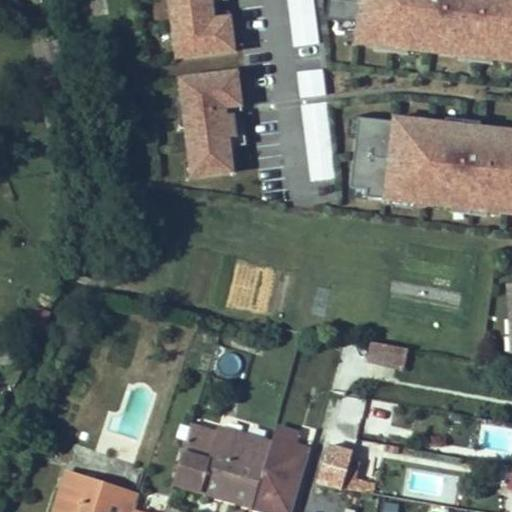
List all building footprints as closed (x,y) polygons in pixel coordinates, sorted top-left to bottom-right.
[(167,0),(175,59),(234,52),(230,16),(214,18),(211,0),(167,0)] [(286,0),(293,46),(320,43),(313,0),(286,0)] [(511,63),(511,0),(328,0),(326,19),(356,22),(353,44),(511,63)] [(319,46),(293,48),(295,70),(321,68),(319,46)] [(37,64),(47,126),(58,124),(72,122),(61,60),(37,64)] [(299,99),(326,97),(323,69),(296,72),(299,99)] [(177,78),(190,179),(234,173),(229,138),(237,137),(234,114),(226,115),(225,109),(241,107),(237,70),(177,78)] [(311,182),(337,178),(326,100),(300,104),(311,182)] [(511,215),(511,129),(392,116),(391,122),(358,119),(350,188),(383,192),(382,201),(511,215)] [(72,122),(58,124),(60,132),(73,129),(72,122)] [(405,367),(408,349),(372,343),(369,361),(405,367)] [(250,406),(249,420),(269,422),(271,408),(250,406)] [(253,507),(272,444),(219,429),(217,434),(191,426),(173,483),(253,507)] [(300,435),(276,428),(272,444),(253,507),(271,511),(292,511),(311,451),(296,446),(300,435)] [(352,453),(328,446),(317,484),(341,491),(342,489),(349,462),(352,453)] [(359,465),(349,462),(342,489),(362,493),(372,495),(375,484),(354,480),(359,465)] [(84,489),(137,506),(140,498),(65,474),(61,488),(83,495),(84,489)] [(135,511),(137,506),(84,489),(83,495),(61,488),(52,511),(135,511)]
